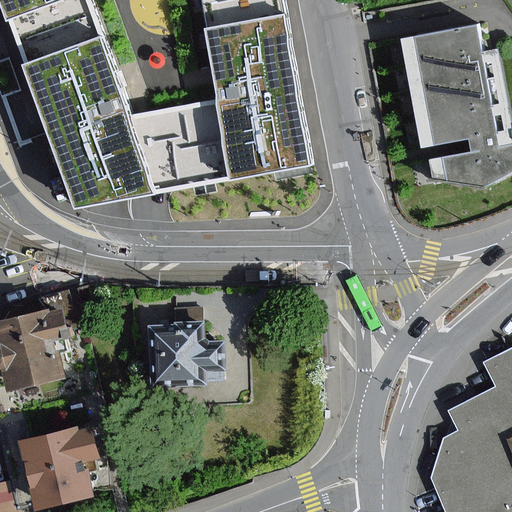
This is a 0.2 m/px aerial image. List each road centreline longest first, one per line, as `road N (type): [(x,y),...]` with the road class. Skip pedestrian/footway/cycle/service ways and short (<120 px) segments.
road 1 (residential): [(0,182),(44,221),(102,241),(371,249)]
road 2 (tertiary): [(371,249),(319,0)]
road 3 (secondary): [(399,456),(432,377),(472,323)]
road 4 (tertiary): [(511,229),(451,248),(371,249)]
road 5 (residential): [(261,511),(342,482),(382,485)]
road 6 (tertiary): [(364,297),(372,420)]
road 7 (secondary): [(511,244),(419,323)]
